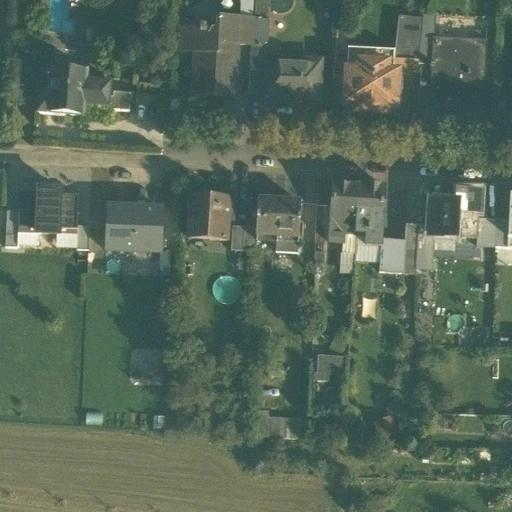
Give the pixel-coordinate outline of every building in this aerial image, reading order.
[(240,0),(239,19),(252,20),(253,0),(250,0),(240,0)] [(255,0),(254,21),(264,22),(266,0),(255,0)] [(433,41),(434,18),(423,17),(422,24),(420,41),(433,41)] [(193,97),(234,99),(235,64),(232,64),(233,46),(237,47),(239,19),(217,18),(216,34),(204,34),(205,26),(199,26),(199,29),(180,28),(178,54),(201,55),(199,77),(194,77),(193,97)] [(237,47),(250,48),(252,21),(252,20),(239,19),(237,47)] [(267,22),(264,22),(254,21),(252,21),(250,48),(260,48),(266,45),(267,22)] [(397,65),(417,66),(420,41),(422,24),(401,22),(397,65)] [(433,41),(420,41),(417,66),(429,67),(431,67),(433,41)] [(448,109),(481,111),(485,44),(433,41),(431,67),(429,67),(429,71),(432,72),(431,89),(430,89),(429,108),(448,108),(448,109)] [(260,48),(250,48),(248,71),(266,72),(266,71),(267,61),(260,48)] [(346,49),(346,53),(390,55),(390,73),(394,73),(395,51),(346,49)] [(344,105),(396,107),(397,73),(394,73),(390,73),(390,55),(346,53),(344,105)] [(267,61),(266,71),(284,72),(285,62),(267,61)] [(315,103),(317,103),(319,64),(285,62),(284,72),(266,71),(266,72),(265,96),(265,101),(300,102),(301,98),(315,99),(315,103)] [(38,97),(48,98),(50,70),(18,68),(15,96),(38,98),(38,97)] [(107,109),(107,107),(108,101),(109,85),(85,83),(86,73),(50,69),(50,70),(48,98),(38,97),(38,98),(36,115),(82,119),(83,107),(107,109)] [(247,96),(265,96),(266,72),(248,71),(247,96)] [(112,101),(108,101),(107,107),(111,107),(111,112),(128,113),(130,96),(112,94),(112,101)] [(178,112),(164,112),(164,126),(178,126),(178,112)] [(316,208),(327,208),(328,185),(317,185),(316,208)] [(343,235),(355,236),(358,188),(332,186),(329,244),(342,245),(343,235)] [(358,186),(358,188),(355,236),(355,237),(366,238),(365,248),(380,248),(381,248),(381,241),(384,188),(358,186)] [(60,191),(46,191),(46,196),(37,195),(35,230),(35,235),(38,235),(56,235),(58,236),(59,231),(60,196),(60,191)] [(456,194),(456,205),(457,205),(457,212),(479,213),(480,195),(456,194)] [(17,230),(35,230),(37,195),(18,195),(18,213),(17,230)] [(208,242),(226,243),(228,210),(232,211),(233,196),(211,195),(211,199),(189,197),(187,239),(208,240),(208,242)] [(78,197),(60,196),(59,231),(76,231),(76,228),(78,197)] [(255,237),(276,238),(278,203),(257,201),(255,237)] [(299,204),(278,203),(276,238),(297,239),(299,204)] [(454,240),(455,240),(457,212),(457,205),(456,205),(430,203),(429,228),(428,238),(434,238),(454,240)] [(161,211),(107,209),(106,236),(105,251),(160,253),(161,211)] [(479,213),(457,212),(455,240),(475,241),(477,241),(478,221),(479,213)] [(18,213),(6,213),(5,249),(17,250),(17,247),(17,230),(18,213)] [(494,250),(495,221),(478,221),(477,241),(475,241),(475,250),(494,250)] [(508,222),(495,221),(494,250),(506,251),(507,240),(508,222)] [(404,251),(416,252),(417,227),(405,227),(404,243),(404,251)] [(429,228),(417,227),(416,252),(415,271),(427,271),(428,254),(433,254),(433,252),(434,238),(428,238),(429,228)] [(89,228),(76,228),(76,231),(76,251),(76,252),(88,252),(88,236),(89,228)] [(230,253),(253,254),(254,237),(255,230),(231,229),(230,253)] [(38,248),(38,235),(35,235),(35,230),(17,230),(17,247),(38,248)] [(58,236),(56,235),(55,250),(76,251),(76,231),(59,231),(58,236)] [(354,255),(355,237),(355,236),(343,235),(342,245),(342,255),(352,255),(354,255)] [(106,236),(88,236),(88,252),(87,269),(104,270),(105,251),(106,236)] [(355,237),(354,255),(353,264),(379,265),(380,248),(365,248),(366,238),(355,237)] [(297,239),(276,238),(275,253),(297,255),(297,239)] [(434,238),(433,252),(453,254),(454,240),(434,238)] [(403,276),(404,251),(404,243),(381,241),(381,248),(380,248),(379,265),(378,274),(403,276)] [(404,251),(403,276),(415,277),(415,271),(416,252),(404,251)] [(170,254),(160,253),(159,277),(170,277),(170,254)] [(351,277),(352,255),(342,255),(340,255),(338,276),(351,277)] [(252,272),(254,256),(238,256),(238,272),(252,272)] [(327,351),(341,358),(347,345),(334,338),(327,351)] [(346,378),(347,359),(317,358),(316,376),(346,378)] [(341,444),(356,446),(357,433),(348,433),(350,411),(344,410),(341,444)] [(252,440),(266,440),(267,420),(267,414),(252,413),(252,440)] [(391,418),(372,424),(378,442),(397,436),(391,418)] [(266,440),(305,443),(306,430),(301,430),(301,422),(267,420),(266,440)]
